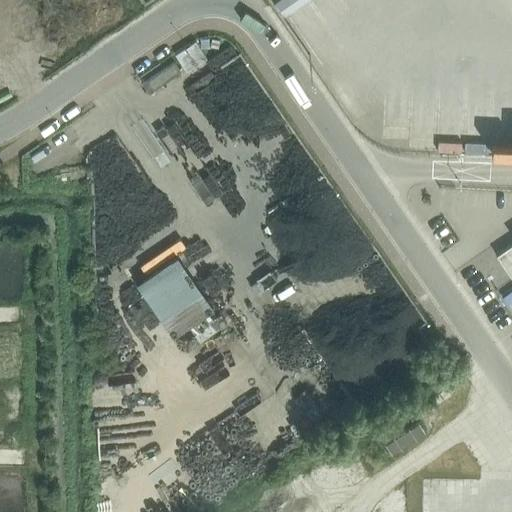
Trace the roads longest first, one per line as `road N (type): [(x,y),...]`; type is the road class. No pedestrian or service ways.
road 1 (unclassified): [(241,0),(511,392)]
road 2 (unclassified): [(0,130),(193,0)]
